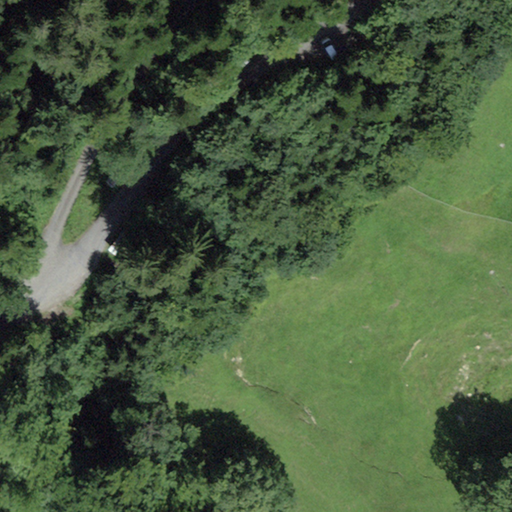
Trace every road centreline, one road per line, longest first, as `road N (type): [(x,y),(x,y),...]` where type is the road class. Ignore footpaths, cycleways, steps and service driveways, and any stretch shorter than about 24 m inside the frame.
road 1 (unclassified): [(365,0),(334,27),(244,72),(158,152),(37,304)]
road 2 (residential): [(37,304),(48,239),(127,74),(188,0)]
